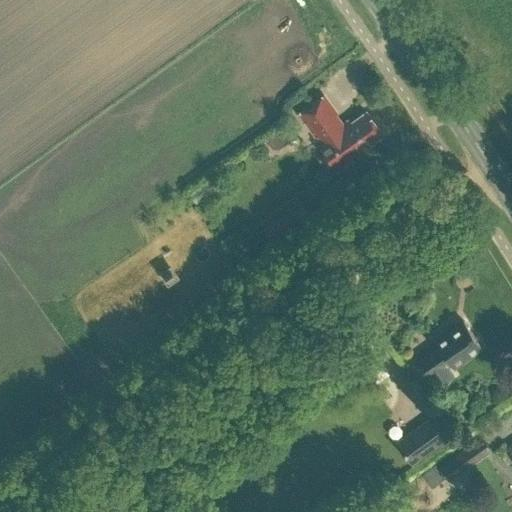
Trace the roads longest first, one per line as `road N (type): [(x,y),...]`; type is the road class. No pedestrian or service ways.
road 1 (track): [(35,511),(469,190)]
road 2 (primary): [(511,200),(377,0)]
